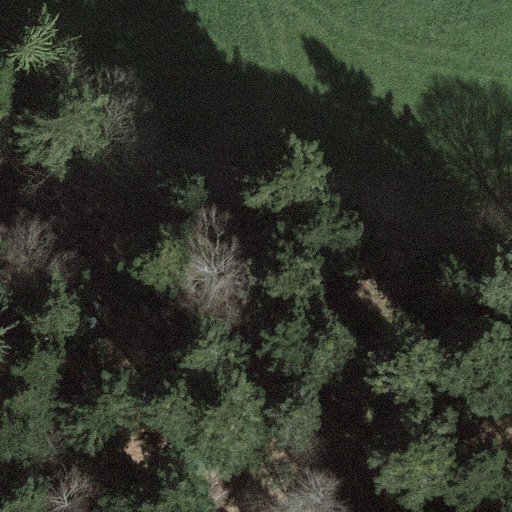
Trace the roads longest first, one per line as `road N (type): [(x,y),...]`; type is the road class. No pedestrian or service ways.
road 1 (track): [(0,269),(211,321),(248,355),(257,415),(230,477),(197,511)]
road 2 (track): [(248,355),(330,425),(361,511)]
